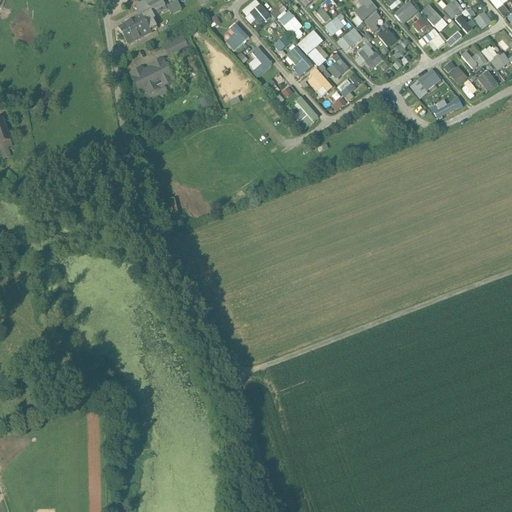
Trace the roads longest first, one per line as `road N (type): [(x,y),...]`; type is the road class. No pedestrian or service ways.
road 1 (unclassified): [(102,0),(145,208),(232,377)]
road 2 (unclassified): [(232,377),(511,270)]
road 3 (unclassified): [(232,377),(275,511)]
